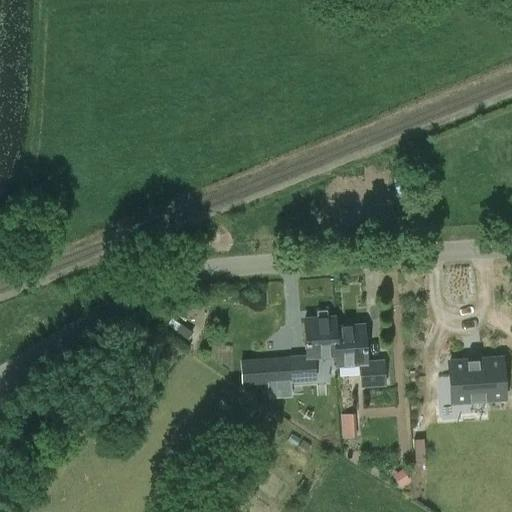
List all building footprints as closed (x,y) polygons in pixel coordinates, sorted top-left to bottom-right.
[(315,381),(314,357),(336,355),(334,328),(333,318),(305,320),(307,355),(289,356),(291,382),(315,381)] [(363,326),(334,328),(336,355),(337,365),(359,363),(360,388),(385,386),(384,360),(365,360),(363,326)] [(501,358),(449,362),(452,401),(504,397),(501,358)] [(268,381),(267,359),(241,361),(242,382),(268,381)] [(342,414),(343,436),(357,435),(356,414),(342,414)] [(429,459),(427,437),(419,438),(421,460),(429,459)]
